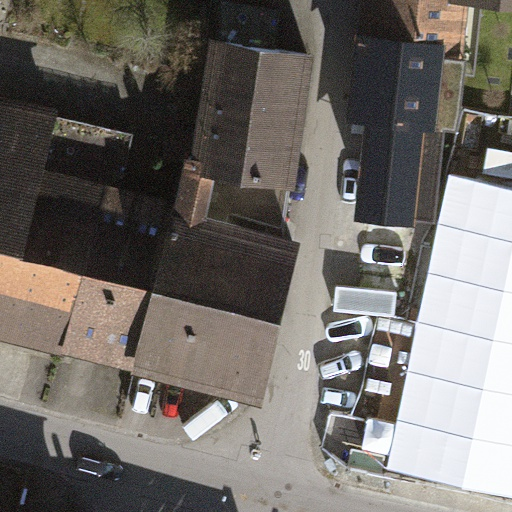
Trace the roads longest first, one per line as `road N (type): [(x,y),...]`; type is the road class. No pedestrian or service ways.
road 1 (residential): [(282,499),(343,0)]
road 2 (tertiary): [(282,499),(131,462)]
road 3 (tertiary): [(131,462),(0,429)]
